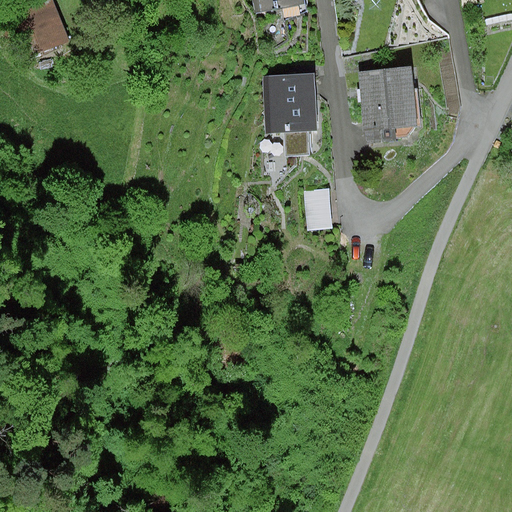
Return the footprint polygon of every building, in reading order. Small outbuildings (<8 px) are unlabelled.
[(306,0),(259,0),(262,19),(308,12),(306,0)] [(54,2),(21,15),(37,55),(70,42),(54,2)] [(414,71),(361,77),(369,147),(422,141),(414,71)] [(318,79),(277,81),(280,136),(322,134),(318,79)] [(328,189),(304,191),(308,230),(332,228),(328,189)]
